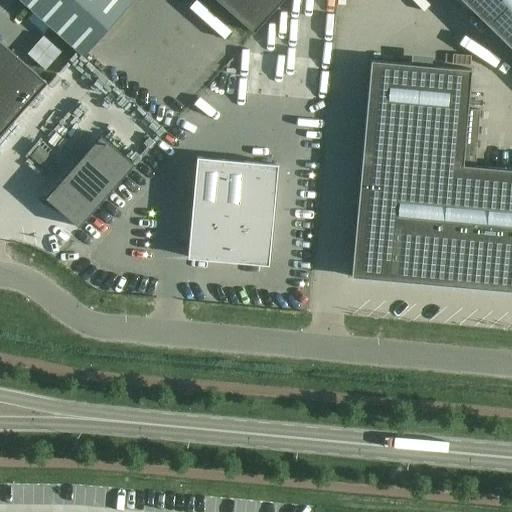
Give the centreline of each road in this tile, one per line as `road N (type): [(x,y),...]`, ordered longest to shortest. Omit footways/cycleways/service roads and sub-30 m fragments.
road 1 (unclassified): [(511,369),(113,338),(0,280)]
road 2 (secondary): [(511,459),(106,420)]
